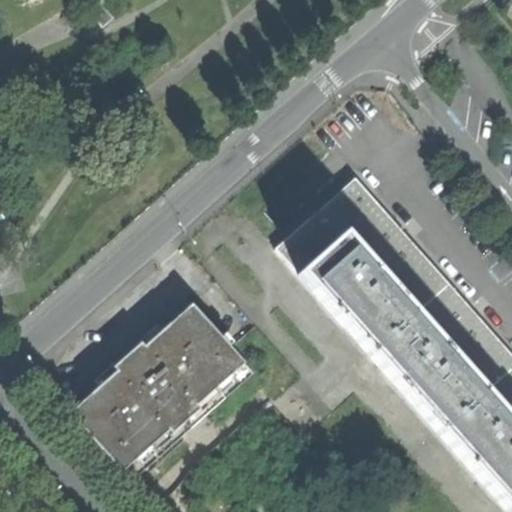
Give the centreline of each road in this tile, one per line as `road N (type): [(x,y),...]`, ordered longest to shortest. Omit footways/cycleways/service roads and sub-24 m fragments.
road 1 (residential): [(0,380),(378,40)]
road 2 (residential): [(511,204),(378,40)]
